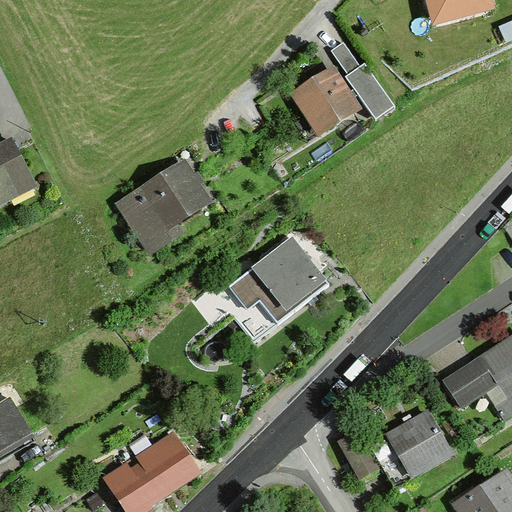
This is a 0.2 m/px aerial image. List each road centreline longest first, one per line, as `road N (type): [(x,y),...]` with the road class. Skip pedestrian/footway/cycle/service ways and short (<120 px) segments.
road 1 (tertiary): [(511,192),(352,363)]
road 2 (residential): [(511,294),(400,370),(374,374),(352,363)]
road 3 (tertiary): [(287,427),(200,511)]
